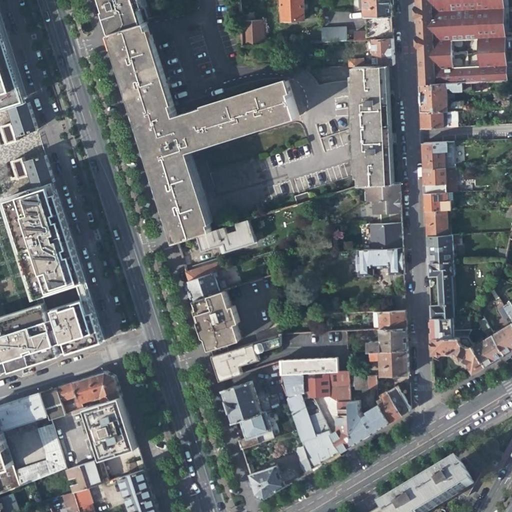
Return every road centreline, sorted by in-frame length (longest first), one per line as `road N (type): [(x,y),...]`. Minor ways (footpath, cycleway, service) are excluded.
road 1 (residential): [(401,0),(423,440)]
road 2 (secondary): [(101,173),(46,0)]
road 3 (secondary): [(156,339),(210,511)]
road 4 (secondary): [(101,173),(156,339)]
road 5 (residential): [(0,390),(156,339)]
road 6 (residential): [(296,511),(423,440)]
